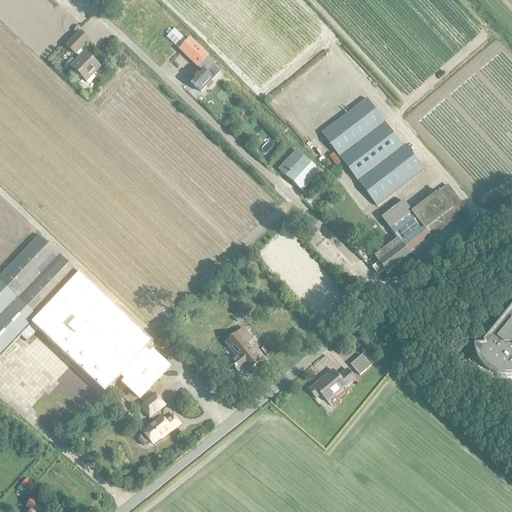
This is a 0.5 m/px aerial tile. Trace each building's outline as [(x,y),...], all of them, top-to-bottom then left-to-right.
[(213,82),(214,81),(207,73),(216,64),(209,57),(190,39),(187,41),(170,25),(162,34),(179,50),(201,71),(190,83),(201,93),(207,87),(209,88),(214,83),(213,82)] [(87,83),(101,68),(85,52),(84,53),(81,50),(90,41),(80,31),(66,47),(76,56),(77,55),(79,57),(70,67),(87,83)] [(321,133),(376,207),(424,170),(405,145),(403,147),(367,99),(321,133)] [(278,170),(302,193),(306,197),(324,178),(320,174),(321,174),(297,151),(278,170)] [(329,157),(336,167),(341,164),(334,154),(329,157)] [(313,165),(323,174),(326,170),(317,161),(313,165)] [(412,213),(431,238),(467,211),(447,186),(412,213)] [(431,238),(412,213),(404,201),(381,219),(390,230),(391,230),(397,239),(374,257),(379,264),(373,268),(378,276),(385,271),(386,273),(432,238),(431,238)] [(147,350),(153,343),(39,235),(0,276),(0,358),(21,336),(27,342),(38,330),(105,394),(121,377),(126,382),(125,383),(140,398),(151,386),(151,385),(157,379),(158,380),(169,368),(153,354),(152,355),(147,350)] [(511,309),(483,345),(484,349),(474,349),(475,355),(467,365),(485,379),(491,382),(493,378),(499,380),(503,381),(510,381),(511,380),(511,309)] [(229,363),(238,373),(245,367),(249,371),(261,361),(247,345),(253,340),(244,329),(224,344),(236,357),(229,363)] [(366,372),(358,362),(353,366),(360,376),(366,372)] [(347,370),(338,377),(333,370),(309,391),(316,400),(321,396),(327,404),(355,380),(347,370)] [(162,416),(161,417),(158,414),(167,407),(156,394),(139,407),(149,420),(151,419),(154,422),(143,431),(144,433),(138,437),(140,439),(144,445),(146,447),(152,442),(153,444),(171,429),(172,431),(181,424),(174,415),(166,421),(162,416)]
